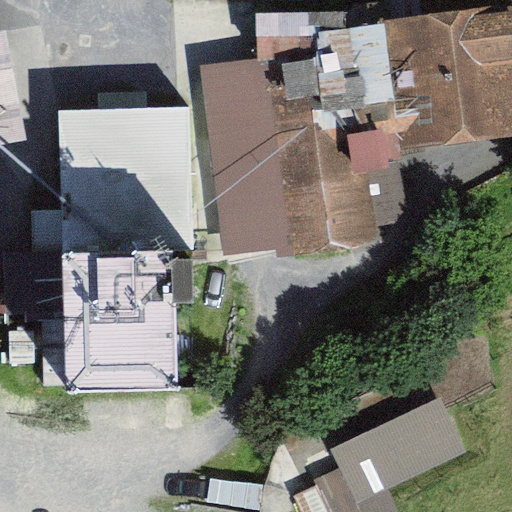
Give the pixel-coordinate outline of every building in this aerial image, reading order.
[(417,1),(343,10),(348,50),(361,165),(383,161),(380,137),(508,122),(495,15),(420,26),(417,1)] [(0,23),(0,127),(28,122),(7,22),(0,23)] [(369,235),(358,165),(361,165),(348,50),(267,60),(292,245),(369,235)] [(64,251),(66,318),(43,319),(44,385),(67,384),(67,388),(177,385),(175,298),(192,297),(191,248),(64,251)] [(342,461),(358,495),(458,448),(442,414),(342,461)]
